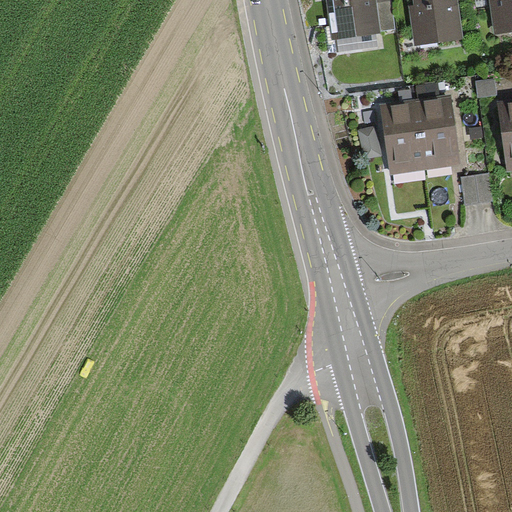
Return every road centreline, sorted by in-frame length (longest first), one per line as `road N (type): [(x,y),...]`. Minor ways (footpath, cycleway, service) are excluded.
road 1 (secondary): [(269,0),(337,284)]
road 2 (secondary): [(337,284),(396,511)]
road 3 (track): [(310,342),(218,511)]
road 4 (residential): [(337,284),(511,251)]
